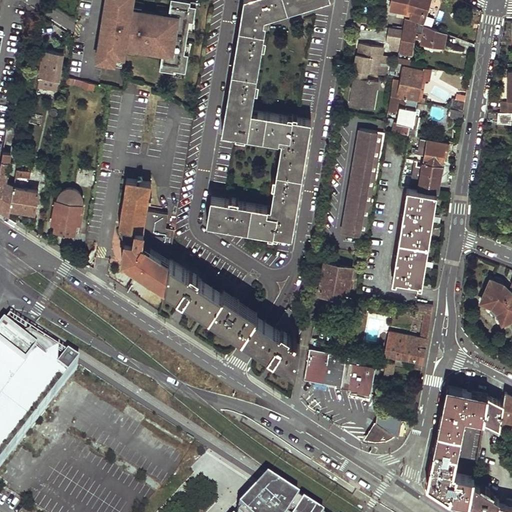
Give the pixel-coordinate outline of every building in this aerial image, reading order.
[(106,0),(106,2),(109,3),(108,10),(105,10),(103,19),(106,20),(104,29),(108,30),(107,37),(100,36),(97,56),(115,59),(116,52),(124,54),(126,41),(131,42),(131,45),(158,49),(158,47),(163,48),(160,67),(174,69),(175,67),(186,69),(189,51),(185,51),(190,18),(194,19),(197,3),(191,2),(191,0),(171,0),(169,14),(163,13),(164,11),(137,7),(137,9),(131,8),(132,0),(106,0)] [(244,0),(229,89),(225,116),(222,128),(279,139),(268,204),(210,194),(207,219),(291,234),(309,118),(251,108),(266,21),(261,20),(262,15),(315,0),(244,0)] [(412,9),(409,18),(423,23),(429,0),(391,0),(390,6),(406,9),(407,8),(412,9)] [(409,18),(404,17),(403,27),(403,28),(400,43),(399,50),(411,53),(414,36),(415,30),(423,32),(422,37),(422,41),(443,45),(446,31),(423,23),(409,18)] [(403,28),(388,26),(385,40),(400,43),(403,28)] [(383,45),(359,41),(358,46),(349,103),(373,107),(378,80),(377,80),(365,78),(367,71),(379,73),(383,45)] [(64,51),(44,48),(40,75),(60,78),(64,51)] [(391,93),(417,99),(421,77),(422,69),(402,66),(401,71),(403,72),(401,79),(394,78),(391,93)] [(431,68),(423,66),(422,69),(421,77),(430,79),(431,68)] [(501,100),(501,111),(511,110),(511,68),(507,69),(507,99),(501,100)] [(94,83),(83,80),(82,86),(92,88),(94,83)] [(419,118),(413,117),(417,99),(391,93),(388,110),(398,112),(396,122),(388,120),(388,124),(389,124),(388,129),(416,134),(419,118)] [(453,96),(451,106),(462,108),(464,98),(453,96)] [(450,116),(461,119),(462,110),(451,108),(450,116)] [(511,110),(501,111),(498,111),(500,122),(511,122),(511,110)] [(23,127),(16,126),(13,141),(20,142),(23,127)] [(385,132),(359,127),(344,217),(369,221),(385,132)] [(401,184),(409,186),(434,190),(437,191),(441,163),(444,163),(448,142),(420,137),(418,148),(415,147),(414,152),(424,154),(422,165),(416,164),(417,158),(406,156),(401,184)] [(9,152),(2,151),(0,165),(0,207),(8,213),(10,205),(13,185),(13,183),(5,180),(9,152)] [(29,169),(16,167),(14,180),(27,182),(29,169)] [(152,180),(127,176),(119,221),(126,234),(122,256),(165,284),(170,256),(175,225),(170,224),(169,233),(165,232),(166,223),(167,223),(169,211),(147,207),(149,195),(151,195),(152,191),(149,191),(152,180)] [(37,189),(13,185),(10,205),(33,210),(37,189)] [(434,190),(409,186),(404,213),(401,212),(400,218),(403,219),(398,254),(394,253),(393,258),(397,259),(394,276),(419,280),(434,190)] [(56,199),(55,199),(51,222),(55,223),(54,229),(60,230),(69,231),(73,232),(75,222),(75,216),(80,217),(82,204),(80,204),(81,202),(81,198),(80,195),(77,191),(74,188),(71,187),(69,187),(65,188),(62,189),(59,192),(57,195),(56,199)] [(222,291),(170,256),(165,284),(252,341),(296,369),(304,317),(287,307),(275,326),(266,320),(237,301),(239,297),(224,288),(222,291)] [(352,266),(324,261),(319,291),(347,296),(352,266)] [(511,290),(502,282),(490,277),(480,299),(490,304),(496,309),(502,320),(511,315),(511,290)] [(424,303),(415,302),(415,305),(414,310),(423,312),(424,303)] [(433,305),(424,303),(423,312),(418,336),(427,338),(433,305)] [(20,333),(7,324),(0,333),(0,357),(23,375),(35,359),(12,342),(20,333)] [(418,336),(391,331),(387,356),(415,360),(414,367),(421,368),(424,352),(427,338),(418,336)] [(0,467),(66,383),(55,375),(65,362),(20,333),(12,342),(35,359),(23,375),(0,357),(0,467)] [(346,354),(309,347),(304,378),(336,384),(335,386),(340,387),(346,354)] [(359,365),(361,357),(346,354),(340,387),(349,389),(349,391),(370,395),(375,368),(359,365)] [(386,361),(384,372),(393,373),(395,363),(386,361)] [(77,369),(65,362),(55,375),(66,383),(77,369)] [(468,388),(448,383),(426,484),(467,510),(473,480),(474,477),(452,472),(464,413),(484,418),(488,392),(468,388)] [(511,393),(505,390),(503,400),(500,422),(503,422),(504,417),(511,419),(511,393)] [(503,400),(488,392),(484,418),(499,425),(500,422),(503,400)] [(409,420),(409,417),(377,410),(375,419),(365,437),(368,438),(374,438),(378,438),(381,437),(387,436),(393,433),(398,436),(399,432),(400,425),(401,422),(404,422),(405,419),(409,420)] [(484,487),(473,480),(467,510),(470,511),(496,511),(499,500),(499,497),(489,491),(490,487),(486,484),(484,487)] [(263,488),(240,511),(299,511),(279,498),(263,488)] [(511,511),(511,498),(510,498),(506,497),(504,501),(499,500),(496,511),(511,511)]
